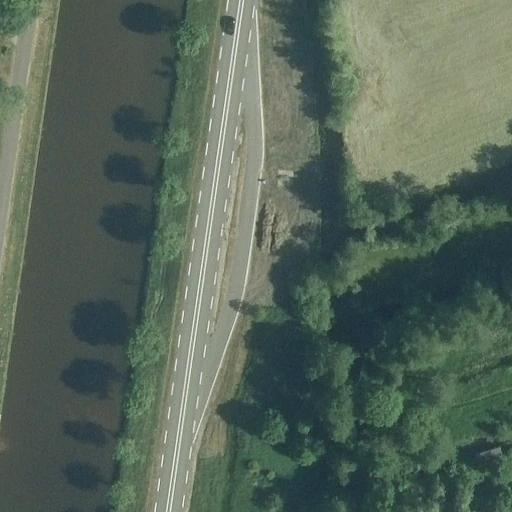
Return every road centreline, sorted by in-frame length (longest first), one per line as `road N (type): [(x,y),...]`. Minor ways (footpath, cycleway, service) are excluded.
road 1 (primary): [(166,511),(240,0)]
road 2 (unclassified): [(0,207),(30,0)]
